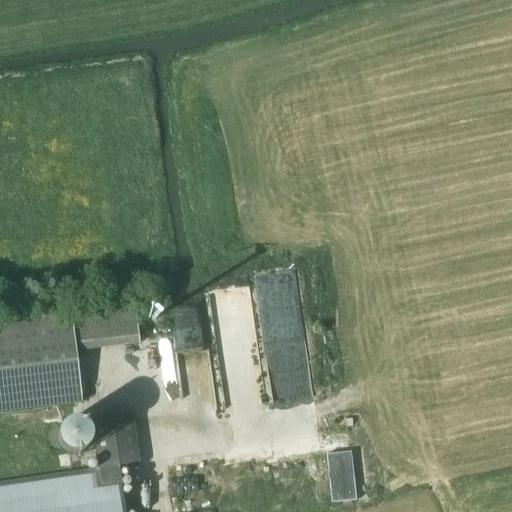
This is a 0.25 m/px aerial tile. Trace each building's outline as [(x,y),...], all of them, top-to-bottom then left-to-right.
[(213,281),(214,325),(254,324),(254,281),(213,281)] [(0,413),(82,403),(76,352),(139,345),(135,310),(0,326),(0,413)] [(98,469),(118,466),(138,463),(131,416),(91,421),(98,469)] [(351,452),(326,454),(331,504),(356,501),(351,452)] [(124,511),(118,466),(98,469),(0,483),(0,511),(124,511)]
